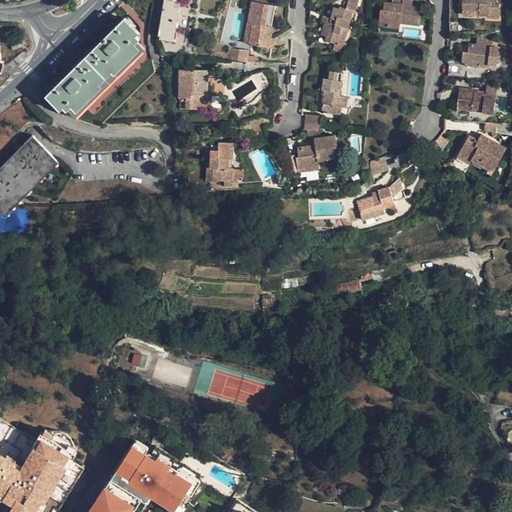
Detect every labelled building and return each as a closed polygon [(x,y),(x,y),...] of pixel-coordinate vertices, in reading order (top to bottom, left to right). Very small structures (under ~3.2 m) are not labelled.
[(174,0),(165,0),(164,8),(159,36),(163,36),(163,39),(173,41),(179,4),(174,3),(174,0)] [(334,43),(345,36),(349,21),(352,22),(358,0),(357,0),(349,0),(347,9),(340,7),(339,10),(334,8),(331,19),(330,23),(325,22),(325,23),(322,35),(327,37),(326,41),(334,43)] [(413,0),(408,0),(402,0),(402,5),(392,5),(384,4),(384,10),(380,10),(379,26),(400,29),(400,24),(420,25),(421,8),(412,7),(413,0)] [(462,0),(463,15),(472,15),(473,9),(480,9),(479,15),(488,16),(489,18),(499,18),(499,4),(496,4),(496,0),(462,0)] [(246,12),(250,13),(255,13),(249,44),(272,49),(274,39),(271,38),(273,30),(271,30),(275,6),(248,2),(246,12)] [(244,43),(249,44),(255,13),(250,13),(244,43)] [(140,34),(125,19),(101,43),(46,96),(62,111),(64,108),(68,112),(72,107),(77,112),(102,87),(101,85),(112,73),(114,75),(140,50),(135,44),(140,40),(137,37),(140,34)] [(450,33),(464,33),(464,23),(450,23),(450,33)] [(345,36),(334,43),(335,44),(342,46),(345,36)] [(478,38),(477,46),(490,48),(490,40),(478,38)] [(340,53),(342,46),(335,44),(333,51),(340,53)] [(246,48),(233,45),(231,59),(244,61),(246,48)] [(496,66),(497,62),(497,56),(498,49),(490,48),(477,46),(469,45),(468,53),(463,52),(462,62),(467,62),(466,65),(487,68),(488,65),(496,66)] [(181,71),(181,99),(187,99),(187,110),(211,110),(211,95),(208,95),(208,71),(181,71)] [(343,108),(344,97),(342,97),(339,97),(340,91),(342,91),(343,82),(340,82),(341,73),(330,72),(329,79),(325,79),(323,91),(325,91),(323,110),(327,111),(327,113),(337,115),(338,108),(343,108)] [(487,85),(486,92),(486,95),(485,97),(496,99),(497,86),(487,85)] [(485,97),(486,95),(478,94),(478,91),(459,89),(457,109),(471,111),(472,109),(483,110),(483,113),(482,113),(494,114),(496,99),(485,97)] [(305,123),(320,125),(320,117),(306,115),(305,123)] [(320,125),(305,123),(304,130),(307,131),(313,131),(319,132),(320,125)] [(498,125),(485,124),(484,131),(497,133),(498,125)] [(511,125),(498,125),(497,133),(511,135),(511,125)] [(264,127),(251,131),(254,139),(266,137),(264,127)] [(307,131),(310,147),(316,146),(315,139),(313,131),(307,131)] [(471,160),(493,172),(506,149),(481,135),(478,141),(470,137),(458,157),(469,164),(471,160)] [(316,146),(310,147),(298,149),(299,158),(296,158),(299,173),(320,170),(318,161),(339,158),(335,136),(315,139),(316,146)] [(33,137),(0,170),(0,208),(5,214),(57,162),(33,137)] [(204,137),(191,137),(191,146),(205,146),(204,137)] [(448,142),(441,137),(433,148),(440,153),(448,142)] [(276,146),(272,139),(264,143),(268,149),(276,146)] [(234,169),(232,169),(229,168),(229,160),(232,160),(233,160),(233,144),(218,143),(218,146),(212,146),(211,168),(208,168),(207,180),(225,181),(224,186),(231,187),(231,181),(234,181),(234,169)] [(385,158),(369,162),(373,175),(389,170),(385,158)] [(400,179),(390,187),(393,198),(403,189),(400,179)] [(393,198),(390,187),(377,192),(379,196),(373,197),(358,202),(360,208),(347,212),(351,222),(363,218),(363,219),(385,213),(384,207),(395,204),(394,201),(405,198),(403,189),(393,198)] [(396,251),(395,251),(388,253),(390,261),(398,260),(396,251)] [(470,266),(467,255),(446,260),(449,271),(470,266)] [(339,295),(360,288),(358,279),(336,285),(339,295)] [(325,295),(333,293),(332,285),(324,287),(325,295)] [(0,501),(17,511),(25,511),(29,507),(37,511),(52,511),(54,508),(57,509),(83,467),(72,461),(78,453),(76,451),(77,447),(75,445),(73,441),(70,436),(66,433),(61,431),(57,430),(52,430),(49,431),(46,429),(44,433),(42,432),(37,439),(0,417),(0,501)] [(88,511),(180,511),(197,485),(194,483),(201,473),(156,443),(151,452),(134,441),(88,511)] [(256,511),(236,499),(228,511),(256,511)]
